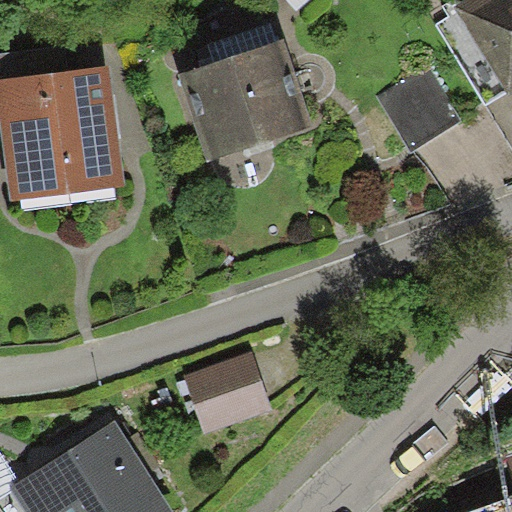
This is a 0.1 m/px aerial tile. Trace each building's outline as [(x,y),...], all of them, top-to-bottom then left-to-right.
[(310,0),(282,0),(295,14),(310,0)] [(511,0),(481,0),(467,9),(511,80),(511,0)] [(511,91),(511,80),(467,9),(440,26),(490,106),(511,91)] [(278,48),(183,78),(209,163),(305,134),(278,48)] [(0,112),(9,111),(6,86),(68,80),(65,49),(0,55),(0,112)] [(431,68),(380,99),(411,150),(462,119),(431,68)] [(109,157),(101,77),(68,80),(6,86),(9,111),(16,189),(71,184),(69,161),(109,157)] [(204,410),(264,388),(247,342),(187,364),(204,410)] [(152,511),(93,429),(14,484),(33,511),(152,511)] [(168,495),(195,479),(182,457),(155,472),(168,495)] [(457,511),(511,511),(506,495),(457,511)]
